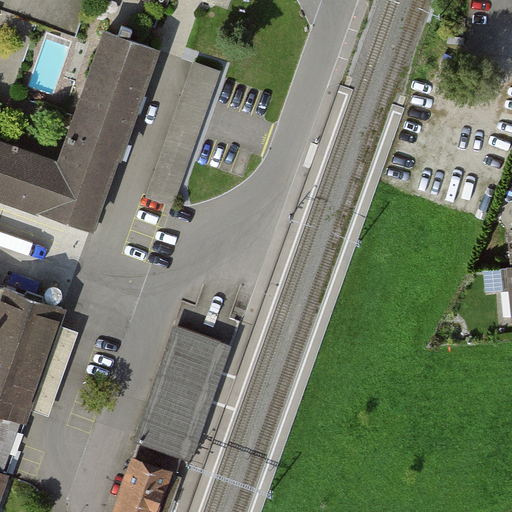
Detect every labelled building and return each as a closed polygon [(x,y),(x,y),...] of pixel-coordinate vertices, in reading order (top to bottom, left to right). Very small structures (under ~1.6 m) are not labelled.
[(0,87),(14,93),(38,27),(0,13),(0,87)] [(0,199),(88,231),(153,50),(101,32),(54,162),(0,142),(0,199)] [(191,59),(145,193),(172,203),(174,203),(220,69),(191,59)] [(502,270),(506,324),(511,323),(511,233),(506,234),(509,269),(502,270)] [(237,322),(239,281),(205,279),(203,301),(183,300),(181,322),(216,324),(216,320),(237,322)] [(0,483),(27,406),(28,404),(34,385),(56,322),(61,310),(0,288),(0,483)] [(28,404),(27,406),(46,413),(77,329),(56,322),(34,385),(28,404)] [(136,441),(180,455),(219,338),(175,324),(136,441)] [(157,511),(167,482),(128,469),(113,511),(157,511)]
